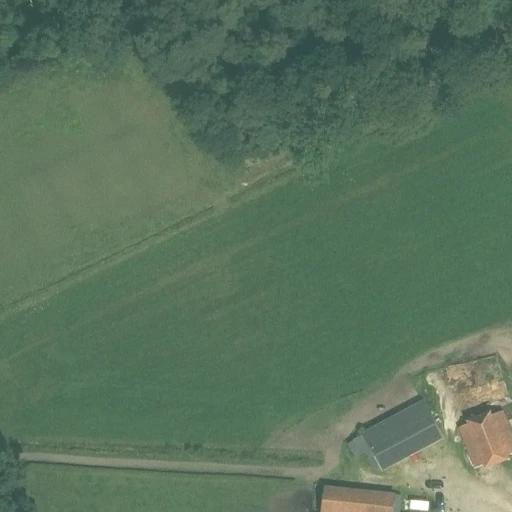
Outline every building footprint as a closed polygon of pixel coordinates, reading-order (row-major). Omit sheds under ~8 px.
[(398,440),(400,443),(441,420),(433,405),(379,435),(386,447),(398,440)] [(511,455),(511,433),(504,412),(460,428),(476,469),(511,455)] [(386,469),(454,442),(446,423),(379,451),(386,469)] [(360,455),(370,450),(362,435),(352,440),(360,455)] [(394,511),(397,494),(325,486),(321,511),(394,511)]
